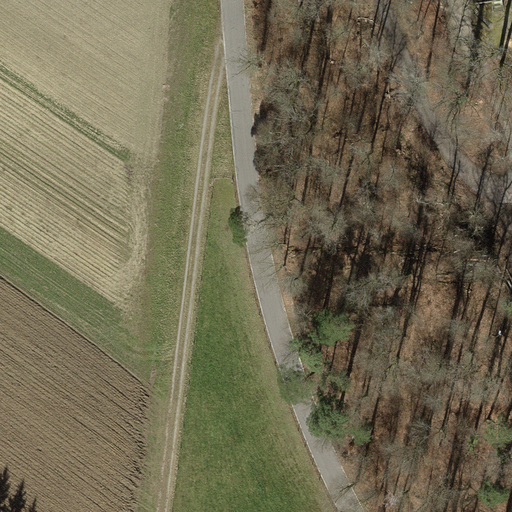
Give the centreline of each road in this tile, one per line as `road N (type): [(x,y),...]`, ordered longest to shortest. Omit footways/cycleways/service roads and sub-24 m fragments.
road 1 (residential): [(227,0),(251,210),(284,332),(361,511)]
road 2 (track): [(160,511),(223,0)]
road 3 (track): [(500,192),(476,183),(424,116),(379,0)]
road 4 (track): [(450,0),(511,126)]
